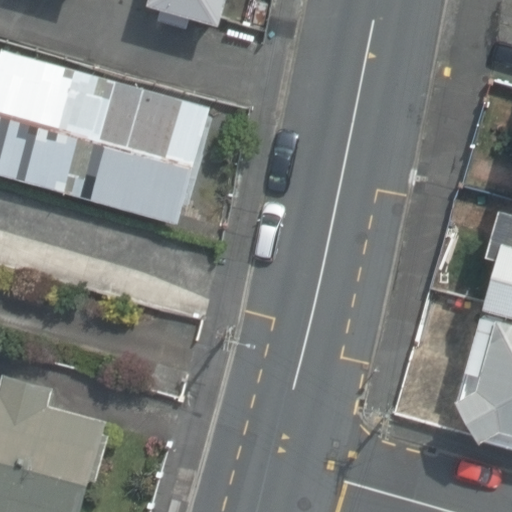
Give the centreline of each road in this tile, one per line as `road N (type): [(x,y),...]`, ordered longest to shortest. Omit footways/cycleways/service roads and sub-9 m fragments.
road 1 (tertiary): [(388,0),(282,444)]
road 2 (residential): [(282,444),(349,477),(475,511)]
